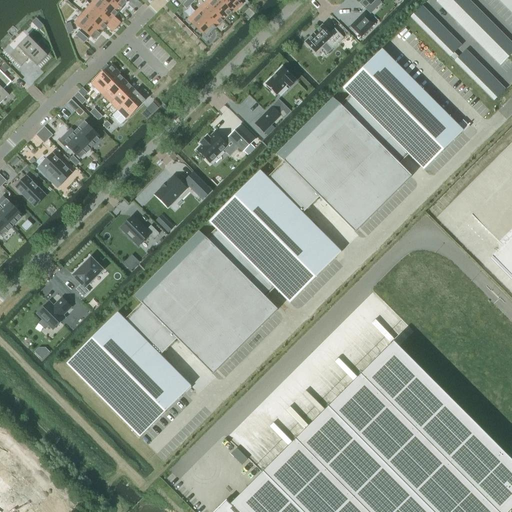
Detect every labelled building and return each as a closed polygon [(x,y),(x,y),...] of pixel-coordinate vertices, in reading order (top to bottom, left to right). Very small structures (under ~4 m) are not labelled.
[(103,0),(95,0),(91,5),(116,27),(120,23),(113,17),(118,12),(103,0)] [(122,0),(103,0),(118,12),(126,3),(122,0)] [(232,12),(219,0),(208,0),(205,3),(223,21),(224,20),(232,12)] [(219,0),(232,12),(236,8),(237,9),(242,4),(239,2),(240,0),(219,0)] [(363,0),(360,4),(370,14),(382,3),(378,0),(363,0)] [(451,0),(448,0),(441,7),(446,12),(455,3),(451,0)] [(457,0),(455,3),(459,8),(467,0),(457,0)] [(468,0),(467,0),(459,8),(464,13),(473,4),(468,0)] [(191,5),(187,1),(182,5),(187,9),(191,5)] [(223,21),(205,3),(197,11),(215,29),(215,28),(223,21)] [(455,3),(446,12),(451,17),(459,8),(455,3)] [(473,4),(464,13),(469,18),(478,9),(473,4)] [(91,5),(83,14),(102,31),(106,26),(112,31),(116,27),(91,5)] [(422,7),(411,18),(416,23),(427,12),(422,7)] [(459,8),(451,17),(456,22),(464,13),(459,8)] [(478,9),(469,18),(474,23),(483,14),(478,9)] [(215,29),(197,11),(188,20),(206,38),(215,29)] [(427,12),(416,23),(421,28),(432,17),(427,12)] [(364,13),(350,27),(361,37),(375,24),(364,13)] [(464,13),(456,22),(461,27),(469,18),(464,13)] [(83,14),(75,24),(94,40),(102,31),(83,14)] [(483,14),(474,23),(479,28),(488,19),(483,14)] [(432,17),(421,28),(426,33),(437,22),(432,17)] [(43,26),(36,18),(32,23),(39,30),(43,26)] [(469,18),(461,27),(465,31),(474,23),(469,18)] [(488,19),(479,28),(484,33),(492,24),(488,19)] [(437,22),(426,33),(431,38),(442,27),(437,22)] [(474,23),(465,31),(470,36),(479,28),(474,23)] [(492,24),(484,33),(489,37),(497,29),(492,24)] [(334,29),(329,34),(322,26),(305,43),(315,54),(326,43),(332,50),(344,38),(334,29)] [(442,27),(431,38),(436,42),(447,31),(442,27)] [(479,28),(470,36),(475,41),(484,33),(479,28)] [(497,29),(489,37),(494,42),(502,34),(497,29)] [(84,44),(88,39),(79,31),(75,36),(84,44)] [(447,31),(436,42),(441,47),(452,36),(447,31)] [(484,33),(475,41),(480,46),(489,37),(484,33)] [(502,34),(494,42),(498,47),(507,39),(502,34)] [(452,36),(441,47),(445,52),(457,41),(452,36)] [(37,67),(47,56),(28,37),(9,55),(21,66),(29,59),(37,67)] [(489,37),(480,46),(485,51),(494,42),(489,37)] [(507,39),(498,47),(503,52),(511,44),(507,39)] [(457,41),(445,52),(450,57),(455,53),(461,46),(457,41)] [(494,42),(485,51),(490,56),(498,47),(494,42)] [(511,43),(511,44),(503,52),(508,57),(511,53),(511,43)] [(498,47),(490,56),(495,61),(503,52),(498,47)] [(350,96),(340,106),(398,165),(408,155),(424,170),(462,132),(463,132),(457,126),(382,50),(343,89),(350,96)] [(459,58),(455,62),(460,67),(471,56),(466,51),(459,58)] [(503,52),(495,61),(500,66),(508,57),(503,52)] [(471,56),(460,67),(465,72),(476,61),(471,56)] [(476,61),(465,72),(470,77),(481,66),(476,61)] [(5,73),(10,68),(5,63),(0,68),(5,73)] [(111,65),(92,84),(101,93),(119,75),(114,71),(115,70),(111,65)] [(481,66),(470,77),(475,82),(486,71),(481,66)] [(282,68),(265,85),(276,96),(287,85),(289,88),(296,82),(282,68)] [(3,90),(11,82),(0,70),(0,104),(9,96),(3,90)] [(486,71),(475,82),(480,87),(491,76),(486,71)] [(119,75),(101,93),(109,102),(127,84),(119,75)] [(491,76),(480,87),(485,92),(496,81),(491,76)] [(496,81),(485,92),(490,97),(501,86),(496,81)] [(127,84),(109,102),(118,110),(136,93),(127,84)] [(501,86),(490,97),(494,102),(506,91),(501,86)] [(87,101),(78,92),(74,97),(82,105),(87,101)] [(118,110),(113,116),(121,124),(126,119),(127,119),(145,101),(136,93),(118,110)] [(284,162),(267,179),(302,214),(319,197),(355,233),(411,177),(398,165),(340,106),(333,99),(277,154),(284,162)] [(71,100),(67,104),(76,112),(80,117),(84,112),(80,108),(71,100)] [(153,113),(157,108),(153,103),(148,108),(153,113)] [(272,107),(255,124),(264,132),(281,115),(272,107)] [(94,117),(98,113),(94,108),(90,113),(94,117)] [(103,117),(98,113),(94,117),(98,121),(103,117)] [(107,130),(111,125),(107,121),(103,125),(107,130)] [(90,149),(100,139),(84,123),(74,133),(90,149)] [(241,125),(228,138),(242,152),(243,152),(250,145),(255,139),(241,125)] [(49,140),(53,135),(44,127),(40,131),(49,140)] [(90,149),(74,133),(71,130),(61,140),(80,159),(90,149)] [(44,144),(49,140),(40,131),(36,135),(44,144)] [(210,163),(227,146),(214,133),(209,139),(207,137),(200,144),(202,145),(197,150),(210,163)] [(250,145),(243,152),(246,155),(253,148),(250,145)] [(57,188),(72,174),(52,154),(41,165),(53,177),(50,180),(57,188)] [(16,157),(9,164),(12,167),(19,160),(16,157)] [(216,229),(206,239),(265,298),(275,288),(290,304),(341,253),(302,214),(267,179),(260,172),(209,222),(216,229)] [(193,173),(184,182),(199,196),(207,188),(193,173)] [(168,208),(186,189),(173,176),(166,183),(162,188),(155,195),(168,208)] [(35,207),(46,196),(26,177),(16,188),(35,207)] [(0,214),(12,227),(22,217),(3,197),(0,200),(0,214)] [(148,209),(152,204),(148,200),(143,204),(148,209)] [(0,235),(1,237),(12,227),(0,214),(0,235)] [(162,216),(157,221),(161,225),(166,220),(162,216)] [(151,226),(147,230),(133,217),(121,229),(138,246),(150,234),(154,239),(159,234),(151,226)] [(199,232),(134,296),(141,304),(177,339),(213,375),(277,311),(265,298),(206,239),(199,232)] [(511,236),(490,258),(511,279),(511,236)] [(91,259),(73,276),(81,284),(76,289),(84,297),(89,292),(85,287),(102,270),(91,259)] [(62,316),(71,307),(62,298),(55,305),(56,306),(54,307),(49,302),(37,314),(53,330),(65,318),(62,316)] [(117,313),(66,364),(140,438),(191,387),(160,356),(177,339),(141,304),(124,320),(117,313)] [(226,500),(214,511),(509,511),(511,510),(511,462),(393,343),(246,489),(231,505),(226,500)] [(1,420),(0,420),(0,469),(42,511),(67,511),(81,499),(1,420)]
